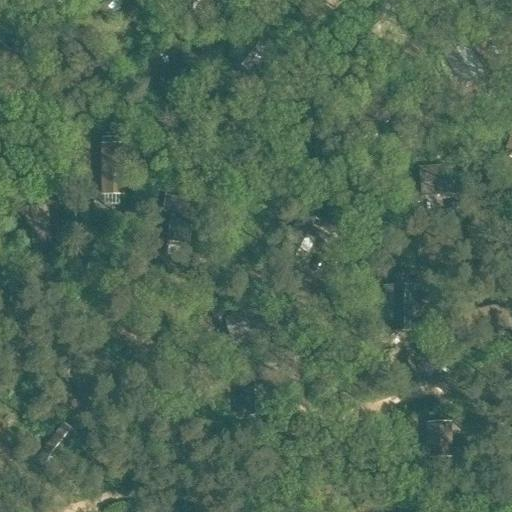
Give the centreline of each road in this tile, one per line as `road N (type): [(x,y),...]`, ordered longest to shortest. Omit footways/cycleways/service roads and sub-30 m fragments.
road 1 (track): [(239,263),(295,185),(317,116),(388,18),(391,0)]
road 2 (track): [(239,263),(178,290),(49,284),(0,316)]
road 3 (track): [(296,416),(336,419),(430,390),(511,393)]
road 4 (track): [(296,416),(286,298)]
